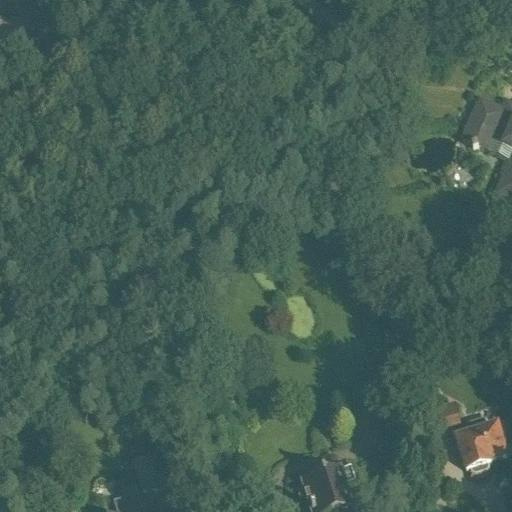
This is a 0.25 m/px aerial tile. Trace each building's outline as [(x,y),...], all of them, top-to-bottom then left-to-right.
[(480,103),(463,143),(487,153),(492,142),(511,150),(511,161),(498,195),(511,201),(511,107),(507,105),(503,113),(480,103)] [(195,341),(211,335),(205,316),(188,321),(195,341)] [(371,380),(371,384),(385,447),(405,442),(395,393),(393,393),(389,379),(389,377),(386,374),(383,373),(381,373),(378,373),(374,375),(372,377),(371,380)] [(453,404),(432,411),(439,434),(460,428),(453,404)] [(473,436),(456,442),(467,474),(470,473),(471,477),(476,479),(487,475),(489,472),(488,468),(492,466),(491,464),(507,459),(497,429),(487,432),(484,423),(470,427),(473,436)] [(145,432),(129,438),(136,457),(152,451),(145,432)] [(30,447),(13,452),(20,476),(37,471),(30,447)] [(157,511),(172,507),(157,459),(136,465),(145,495),(149,496),(151,504),(142,506),(129,500),(115,504),(117,511),(157,511)] [(341,473),(302,485),(310,511),(353,511),(345,488),(354,485),(350,472),(341,475),(341,473)]
